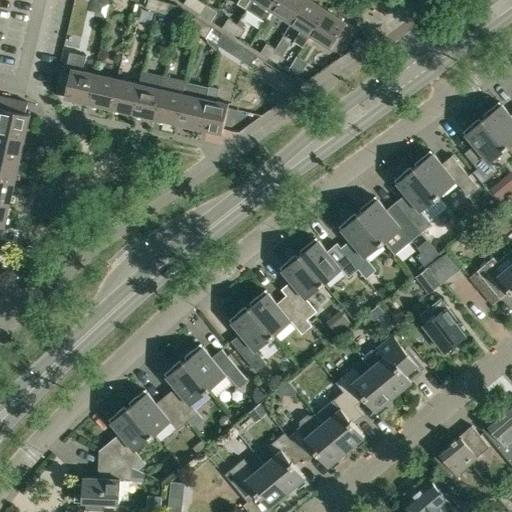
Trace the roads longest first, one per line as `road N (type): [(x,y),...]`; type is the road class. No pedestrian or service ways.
road 1 (residential): [(0,489),(93,387),(224,268),(511,51)]
road 2 (secondary): [(0,429),(152,284),(431,73)]
road 3 (secondary): [(418,51),(145,273),(0,405)]
road 4 (residential): [(511,353),(321,511)]
